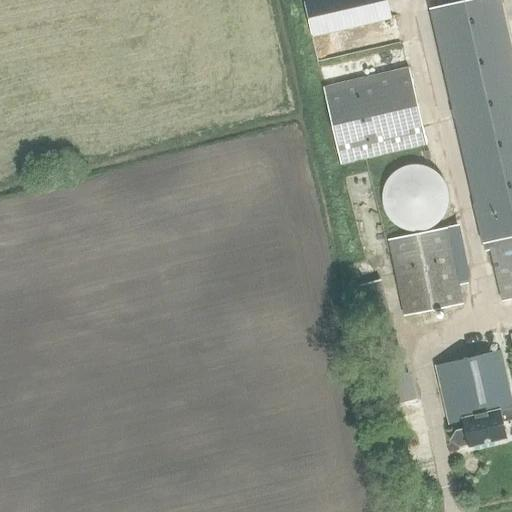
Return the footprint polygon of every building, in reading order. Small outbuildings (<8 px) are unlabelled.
[(308,0),(307,0),(316,34),(371,20),(365,0),(308,0)] [(489,242),(511,237),(511,56),(499,0),(473,0),(432,10),(485,243),(489,242)] [(375,72),(411,65),(401,16),(316,32),(325,77),(343,73),(340,59),(358,56),(360,70),(374,67),(375,72)] [(409,67),(323,87),(341,164),(427,144),(409,67)] [(393,172),(394,211),(446,208),(444,170),(393,172)] [(404,314),(463,302),(447,226),(427,230),(416,232),(388,238),(404,314)] [(511,237),(489,242),(502,300),(511,298),(511,237)] [(462,421),(464,430),(455,432),(450,440),(459,446),(467,445),(468,447),(506,439),(502,422),(511,420),(511,410),(500,351),(435,365),(447,425),(462,421)] [(387,365),(396,404),(420,398),(411,360),(387,365)]
